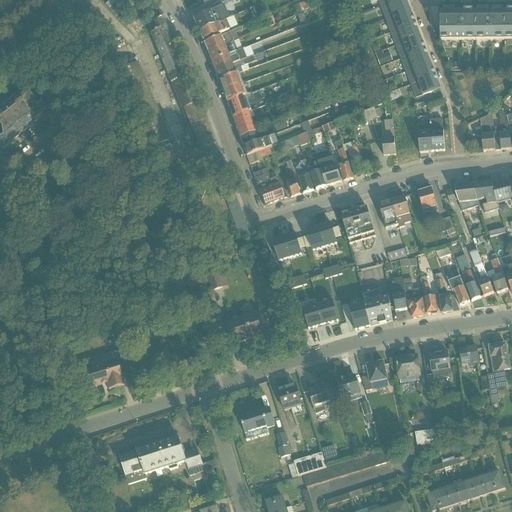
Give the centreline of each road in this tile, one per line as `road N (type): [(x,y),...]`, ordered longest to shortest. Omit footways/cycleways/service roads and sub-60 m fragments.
road 1 (residential): [(458,169),(259,220),(165,0)]
road 2 (residential): [(511,318),(364,341),(207,393)]
road 3 (residential): [(207,393),(0,461)]
road 4 (residential): [(415,0),(455,105),(458,169)]
road 5 (residential): [(207,393),(240,511)]
